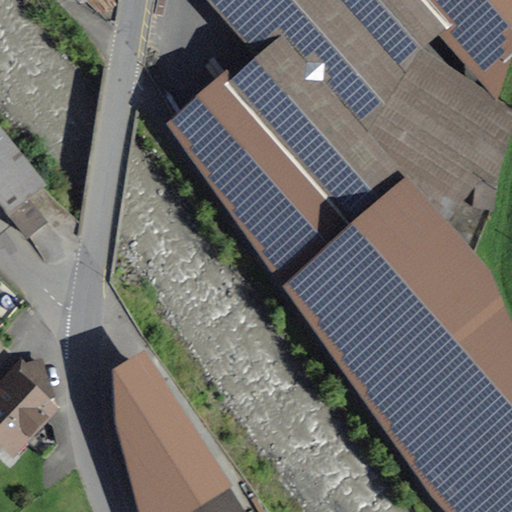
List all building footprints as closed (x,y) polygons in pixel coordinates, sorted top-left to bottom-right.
[(497,179),(511,127),(511,115),(414,51),(441,23),(495,84),(511,32),(511,0),(220,0),(272,59),(233,93),(226,85),(181,126),(441,491),(460,511),(511,511),(511,358),(472,259),(390,166),(397,162),(437,188),(450,167),(471,174),(497,179)] [(0,136),(0,201),(11,215),(28,201),(42,189),(0,136)] [(492,210),(495,184),(477,182),(474,208),(492,210)] [(29,238),(47,225),(28,201),(11,215),(29,238)] [(0,333),(25,303),(0,282),(0,333)] [(42,365),(24,370),(19,365),(10,374),(16,379),(0,395),(0,437),(11,448),(41,416),(46,421),(58,408),(52,400),(42,365)] [(124,421),(151,511),(190,511),(221,492),(140,366),(121,379),(124,421)]
